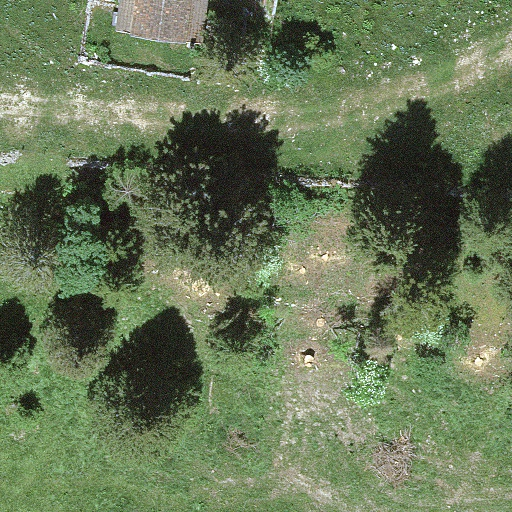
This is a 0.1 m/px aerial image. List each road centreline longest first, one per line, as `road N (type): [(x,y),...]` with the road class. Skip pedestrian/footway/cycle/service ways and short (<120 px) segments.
road 1 (track): [(511,41),(360,112),(0,114)]
road 2 (track): [(511,510),(0,466)]
